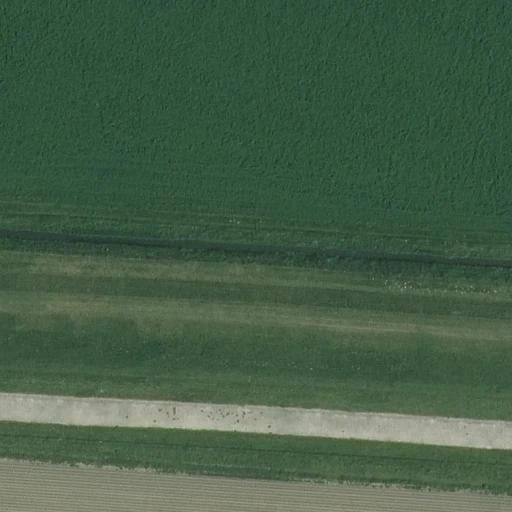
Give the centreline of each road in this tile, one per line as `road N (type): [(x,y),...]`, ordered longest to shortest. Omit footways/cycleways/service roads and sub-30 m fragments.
road 1 (track): [(0,299),(511,330),(511,288),(0,258)]
road 2 (track): [(511,392),(0,364)]
road 3 (track): [(0,425),(511,453)]
